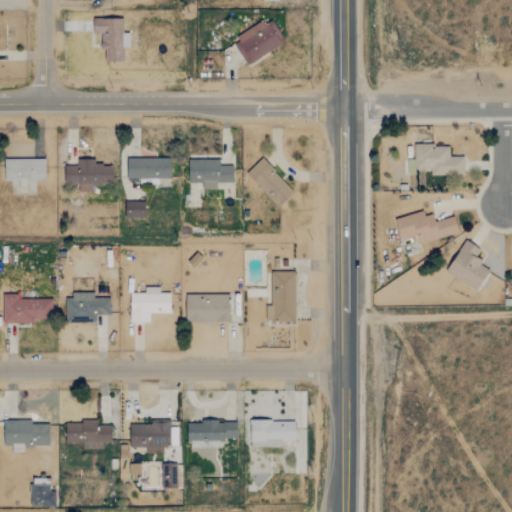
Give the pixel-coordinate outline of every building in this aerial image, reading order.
[(285,41),(270,18),(232,42),(247,66),(285,41)] [(124,19),(94,19),(94,34),(101,34),(101,51),(105,51),(105,62),(123,62),(123,48),(129,48),(129,33),(124,33),(124,19)] [(414,171),(430,170),(430,176),(464,175),(464,157),(450,158),(449,145),(414,146),(414,171)] [(127,159),(127,179),(171,178),(170,158),(127,159)] [(45,159),(5,160),(5,181),(19,181),(19,188),(27,187),(27,181),(46,180),(45,159)] [(246,174),(278,208),(294,193),(262,159),(246,174)] [(64,167),(65,185),(78,185),(78,193),(92,193),(92,185),(113,185),(112,166),(94,166),(94,160),(77,160),(77,167),(64,167)] [(188,160),(188,184),(202,183),(202,190),(217,189),(216,184),(234,183),(233,166),(220,167),(219,160),(188,160)] [(125,219),(145,218),(144,202),(125,202),(125,219)] [(396,218),(400,240),(418,237),(419,244),(459,235),(455,217),(434,222),(433,214),(425,216),(424,212),(396,218)] [(478,291),(489,268),(475,261),(481,249),(464,241),(447,275),(478,291)] [(295,272),(269,272),(268,322),(294,323),(295,272)] [(130,294),(129,323),(149,323),(149,313),(170,314),(171,294),(159,294),(159,288),(144,288),(144,294),(130,294)] [(94,293),(72,294),(72,299),(66,299),(66,323),(95,323),(95,315),(110,315),(110,298),(94,299),(94,293)] [(3,324),(34,324),(34,320),(53,320),(52,299),(17,300),(17,294),(2,295),(3,324)] [(230,322),(229,294),(185,295),(186,323),(230,322)] [(178,449),(178,427),(170,428),(170,420),(150,420),(150,424),(129,425),(130,448),(147,448),(147,450),(178,449)] [(294,420),(250,420),(250,447),(282,447),(282,441),(295,441),(294,420)] [(49,446),(49,422),(4,421),(3,445),(12,445),(12,452),(23,452),(23,445),(49,446)] [(111,426),(97,425),(97,422),(65,421),(65,442),(82,442),(82,448),(102,449),(102,442),(111,442),(111,426)] [(188,422),(189,448),(219,447),(219,440),(237,439),(237,421),(188,422)] [(129,475),(140,475),(140,463),(129,464),(129,475)] [(30,507),(54,507),(54,486),(30,485),(30,507)]
